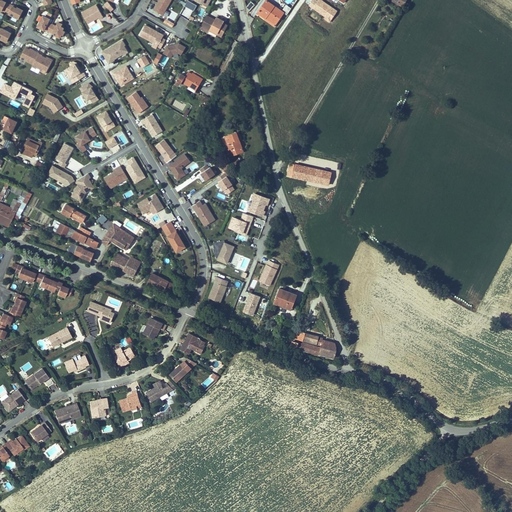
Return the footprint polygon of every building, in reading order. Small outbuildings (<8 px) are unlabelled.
[(5,11),(9,5),(5,3),(5,2),(2,0),(1,1),(0,0),(0,11),(1,11),(1,10),(5,12),(5,11)] [(162,15),(170,0),(158,0),(153,10),(162,15)] [(113,8),(108,1),(104,4),(110,11),(113,8)] [(190,19),(197,5),(187,1),(181,15),(190,19)] [(280,20),(282,17),(291,23),(297,14),(280,3),(272,15),(280,20)] [(18,19),(22,10),(16,7),(16,8),(12,6),(9,4),(9,5),(5,11),(8,13),(8,14),(18,19)] [(103,16),(96,4),(81,12),(87,23),(98,17),(99,18),(103,16)] [(47,30),(47,29),(51,23),(47,21),(49,17),(45,15),(44,16),(42,15),(37,24),(39,25),(39,26),(43,29),(44,28),(47,30)] [(205,19),(213,23),(215,19),(207,15),(205,19)] [(208,33),(210,30),(221,36),(227,25),(222,23),(218,21),(219,18),(216,17),(215,19),(213,23),(205,19),(200,28),(208,33)] [(280,20),(289,27),(291,23),(282,17),(280,20)] [(88,25),(92,33),(103,27),(99,19),(88,25)] [(165,19),(163,23),(172,27),(174,23),(165,19)] [(51,23),(47,29),(55,33),(55,34),(59,36),(62,29),(61,29),(63,26),(60,25),(61,22),(57,20),(55,25),(51,22),(51,23)] [(153,44),(152,46),(160,50),(166,40),(162,38),(164,35),(145,24),(138,36),(153,44)] [(1,39),(6,42),(11,33),(1,28),(0,29),(0,37),(1,38),(1,39)] [(108,65),(129,53),(122,40),(101,52),(108,65)] [(174,52),(181,56),(185,48),(170,40),(163,54),(171,58),(174,52)] [(38,53),(30,48),(30,50),(25,48),(20,59),(24,61),(25,60),(32,64),(38,53)] [(45,73),(52,60),(46,57),(46,58),(41,56),(42,55),(38,53),(32,64),(31,66),(35,68),(36,67),(40,69),(39,71),(45,73)] [(137,60),(142,68),(150,64),(145,55),(137,60)] [(164,67),(169,58),(164,55),(159,65),(164,67)] [(82,70),(81,71),(78,68),(80,66),(77,62),(74,61),(71,63),(71,65),(65,69),(69,76),(72,77),(75,81),(86,75),(83,70),(82,70)] [(131,75),(125,65),(112,73),(114,77),(117,76),(118,78),(118,80),(120,85),(128,80),(126,77),(131,75)] [(179,84),(183,82),(196,91),(202,81),(193,75),(189,72),(186,76),(181,73),(175,82),(179,84)] [(193,75),(202,81),(204,79),(195,72),(193,75)] [(31,94),(32,91),(30,89),(22,85),(15,82),(12,87),(4,83),(0,91),(15,99),(19,91),(27,96),(23,104),(29,107),(34,96),(31,94)] [(92,86),(89,82),(81,87),(88,99),(91,97),(94,101),(99,99),(94,90),(92,86)] [(148,106),(141,97),(140,97),(136,91),(127,97),(138,113),(148,106)] [(63,107),(56,97),(47,94),(44,103),(50,105),(55,113),(63,107)] [(115,126),(106,111),(97,117),(106,131),(115,126)] [(162,131),(152,114),(141,120),(143,124),(144,123),(152,137),(162,131)] [(18,122),(5,116),(2,123),(6,125),(4,129),(12,133),(18,122)] [(88,137),(95,134),(92,127),(75,136),(78,142),(75,144),(81,151),(85,149),(83,145),(82,143),(84,142),(89,140),(90,140),(88,137)] [(224,135),(228,148),(225,149),(227,158),(235,155),(234,151),(242,149),(237,132),(224,135)] [(105,142),(109,149),(118,144),(114,137),(105,142)] [(40,144),(26,138),(20,150),(34,156),(40,144)] [(176,156),(164,139),(156,146),(165,158),(164,159),(167,163),(176,156)] [(54,162),(65,167),(73,147),(63,143),(54,162)] [(186,154),(168,165),(177,181),(186,175),(182,168),(191,163),(186,154)] [(141,173),(132,157),(126,160),(128,164),(126,166),(125,168),(134,183),(138,180),(136,176),(141,173)] [(34,167),(39,170),(43,164),(37,161),(34,167)] [(126,177),(119,165),(114,168),(116,170),(103,178),(109,188),(126,177)] [(202,183),(215,176),(209,165),(193,173),(196,178),(199,177),(202,183)] [(338,187),(341,176),(304,165),(301,176),(338,187)] [(51,167),(47,177),(69,187),(74,176),(51,167)] [(227,195),(235,189),(225,173),(216,179),(227,195)] [(93,188),(88,179),(89,178),(87,174),(76,180),(78,184),(77,185),(70,196),(80,201),(80,200),(81,200),(85,195),(87,196),(93,193),(91,189),(93,188)] [(263,217),(269,199),(252,193),(246,211),(263,217)] [(157,209),(163,206),(157,197),(150,201),(148,198),(138,204),(144,213),(150,210),(154,212),(154,213),(158,211),(157,209)] [(206,203),(203,205),(201,201),(192,205),(204,227),(216,221),(206,203)] [(0,217),(9,222),(13,215),(20,204),(17,202),(12,210),(0,202),(0,217)] [(69,215),(70,213),(83,220),(86,214),(66,203),(61,211),(69,215)] [(69,215),(82,223),(83,220),(70,213),(69,215)] [(241,220),(232,217),(228,229),(247,235),(254,217),(243,213),(241,220)] [(0,223),(6,227),(9,222),(0,217),(0,223)] [(55,232),(64,237),(69,227),(60,222),(55,232)] [(175,230),(170,222),(162,227),(166,235),(175,230)] [(109,231),(113,233),(111,238),(127,246),(133,234),(112,224),(109,231)] [(90,232),(79,226),(77,230),(87,236),(90,232)] [(92,248),(94,239),(87,236),(77,230),(74,229),(70,237),(92,248)] [(109,231),(107,230),(102,241),(107,244),(111,238),(113,233),(109,231)] [(185,247),(176,232),(168,237),(176,252),(185,247)] [(214,249),(215,248),(216,252),(215,253),(216,259),(218,258),(218,260),(227,264),(234,247),(225,243),(224,241),(213,243),(214,246),(214,249)] [(75,255),(78,248),(72,246),(69,252),(75,255)] [(88,262),(91,255),(91,254),(78,248),(75,255),(88,262)] [(131,255),(128,260),(113,252),(108,262),(139,277),(146,263),(131,255)] [(271,286),(279,265),(267,260),(259,281),(271,286)] [(21,267),(17,265),(15,271),(14,273),(18,274),(17,277),(24,280),(28,271),(25,269),(21,268),(21,267)] [(31,272),(28,271),(24,280),(32,283),(33,280),(36,281),(39,274),(35,272),(35,274),(31,272)] [(151,272),(147,284),(168,293),(173,282),(151,272)] [(43,276),(39,274),(36,281),(40,283),(39,286),(46,289),(50,280),(46,278),(43,277),(43,276)] [(213,287),(214,287),(213,288),(212,288),(212,290),(209,297),(218,301),(220,293),(223,294),(223,292),(224,291),(226,285),(225,285),(227,280),(216,276),(214,281),(215,281),(213,287)] [(61,285),(62,283),(58,281),(57,283),(54,281),(50,280),(46,289),(54,292),(55,289),(59,291),(61,285)] [(66,295),(69,296),(72,289),(69,287),(68,288),(61,285),(59,291),(57,295),(65,298),(66,295)] [(293,308),(298,295),(279,288),(274,303),(279,305),(280,302),(293,308)] [(24,296),(17,293),(15,297),(16,297),(15,301),(13,305),(22,308),(25,301),(23,300),(24,296)] [(250,293),(242,312),(253,317),(261,297),(250,293)] [(105,307),(91,302),(88,310),(102,316),(100,319),(106,321),(106,320),(111,322),(115,313),(111,312),(104,309),(105,307)] [(274,303),(273,304),(291,311),(293,308),(280,302),(279,305),(274,303)] [(9,311),(8,315),(12,317),(15,318),(17,314),(19,315),(22,308),(13,305),(12,308),(10,312),(9,311)] [(8,315),(3,313),(2,317),(0,320),(0,324),(5,327),(7,323),(9,324),(12,317),(8,315)] [(157,333),(162,323),(151,317),(143,333),(152,339),(155,333),(157,333)] [(71,337),(66,327),(47,337),(52,347),(71,337)] [(318,343),(319,339),(321,337),(305,330),(302,336),(307,338),(318,343)] [(189,332),(181,350),(189,354),(191,348),(195,350),(199,349),(202,350),(205,346),(203,345),(205,342),(198,338),(198,337),(189,332)] [(335,358),(338,351),(337,346),(319,339),(318,343),(307,338),(305,345),(335,358)] [(116,359),(120,367),(124,365),(122,361),(128,358),(129,360),(136,356),(131,347),(124,351),(122,347),(116,350),(118,354),(119,357),(116,359)] [(88,364),(85,355),(81,357),(81,359),(73,362),(72,359),(63,362),(68,372),(73,370),(76,369),(76,371),(85,367),(85,366),(88,364)] [(189,369),(183,362),(170,375),(176,381),(189,369)] [(48,376),(42,367),(33,374),(35,376),(30,379),(31,382),(28,384),(31,389),(48,376)] [(35,376),(33,374),(25,380),(28,384),(31,382),(30,379),(35,376)] [(151,401),(176,387),(170,381),(165,384),(167,386),(164,388),(161,384),(158,384),(156,387),(146,393),(151,401)] [(16,390),(0,401),(0,402),(4,408),(8,409),(14,405),(15,406),(24,399),(16,390)] [(140,404),(137,391),(131,393),(132,397),(119,400),(123,411),(130,409),(131,410),(137,408),(136,405),(140,404)] [(108,406),(106,397),(96,399),(96,400),(89,401),(93,417),(94,417),(100,416),(100,414),(105,413),(104,408),(103,409),(103,407),(108,406)] [(80,415),(75,402),(57,409),(62,421),(80,415)] [(62,421),(57,409),(54,410),(59,423),(62,421)] [(44,421),(30,432),(36,440),(50,430),(44,421)] [(11,451),(13,455),(20,450),(24,446),(17,437),(13,440),(10,443),(9,441),(5,444),(11,451)] [(11,451),(5,444),(2,446),(3,447),(0,449),(0,458),(2,460),(3,460),(8,456),(9,455),(7,453),(11,451)]
